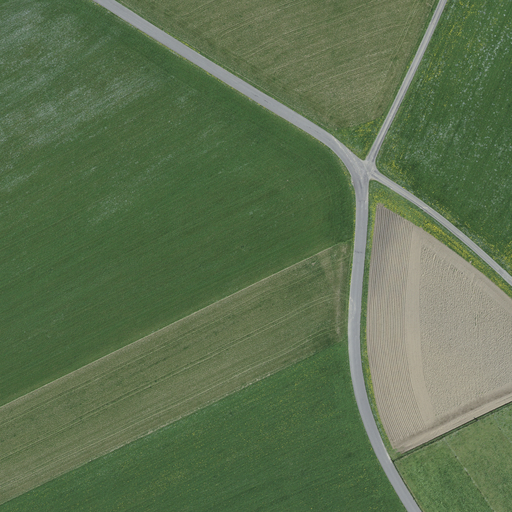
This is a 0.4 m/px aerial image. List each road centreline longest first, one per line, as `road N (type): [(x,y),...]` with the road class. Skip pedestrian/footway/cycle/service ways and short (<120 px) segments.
road 1 (unclassified): [(360,171),(360,382),(381,449),(417,511)]
road 2 (unclassified): [(360,171),(334,142),(104,0)]
road 3 (track): [(443,0),(360,171)]
road 4 (track): [(511,279),(433,211),(360,171)]
